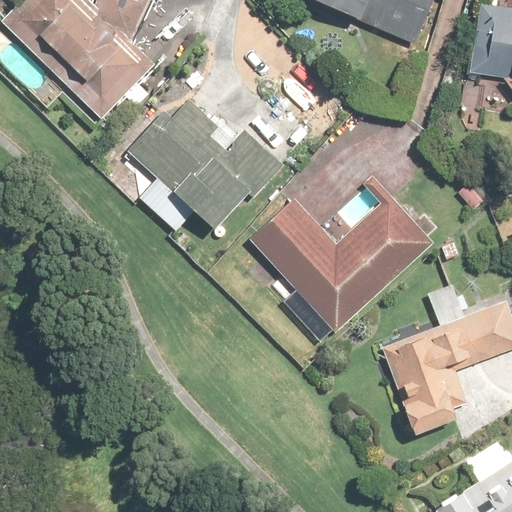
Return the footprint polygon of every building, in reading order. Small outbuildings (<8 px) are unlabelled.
[(22,0),(7,16),(106,113),(159,59),(131,33),(146,0),(22,0)] [(321,0),(425,40),(440,0),(321,0)] [(511,4),(484,0),(481,0),(470,68),(511,74),(511,4)] [(165,107),(129,144),(217,226),(252,188),(256,191),(282,163),(241,125),(223,144),(207,129),(216,119),(188,93),(170,112),(165,107)] [(297,191),(249,236),(336,326),(435,231),(395,190),(344,239),(297,191)] [(442,318),(382,340),(416,432),(457,417),(451,400),(468,394),(458,367),(511,346),(511,296),(511,294),(465,311),(456,285),(433,294),(442,318)] [(511,511),(511,460),(441,503),(446,511),(511,511)]
